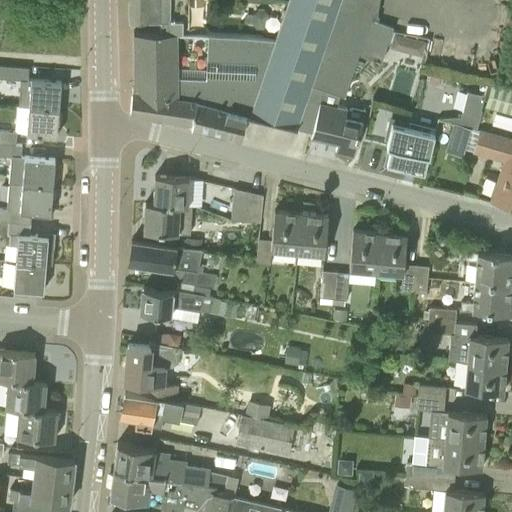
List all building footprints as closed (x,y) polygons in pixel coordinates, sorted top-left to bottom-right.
[(157,32),(192,33),(191,0),(127,0),(128,20),(157,20),(157,32)] [(343,96),(358,54),(381,62),(393,27),(370,19),(372,14),(377,15),(379,0),(287,0),(274,39),(242,36),(207,34),(195,100),(191,120),(190,124),(240,137),(245,115),(295,128),(298,121),(309,123),(320,88),(343,96)] [(272,19),(267,10),(257,10),(251,19),(256,28),(266,28),(272,19)] [(133,88),(195,100),(207,34),(192,33),(157,32),(132,32),(133,88)] [(424,57),(428,42),(412,38),(408,52),(424,57)] [(26,80),(27,67),(0,65),(0,78),(22,80),(26,80)] [(60,81),(30,79),(27,107),(58,109),(60,81)] [(485,106),(511,113),(511,88),(491,83),(485,106)] [(129,111),(191,120),(195,100),(133,88),(131,88),(129,111)] [(436,118),(477,129),(486,93),(468,88),(461,117),(436,118)] [(348,104),(347,110),(319,102),(311,130),(338,137),(336,146),(355,151),(363,119),(362,119),(365,109),(348,104)] [(27,107),(25,134),(55,137),(58,109),(27,107)] [(511,130),(511,116),(495,111),(496,110),(485,107),(481,121),(511,130)] [(391,144),(387,160),(424,170),(429,154),(430,154),(436,131),(393,120),(387,143),(391,144)] [(445,151),(460,156),(469,128),(453,123),(445,151)] [(511,205),(511,138),(509,138),(509,137),(479,129),(473,151),(487,155),(489,151),(505,156),(490,200),(511,205)] [(0,130),(0,142),(14,144),(15,131),(0,130)] [(0,155),(10,156),(12,157),(12,155),(20,156),(21,144),(14,144),(0,142),(0,155)] [(54,159),(20,156),(12,155),(12,157),(10,156),(8,182),(11,183),(51,186),(54,159)] [(152,203),(186,205),(187,176),(153,175),(152,203)] [(0,220),(31,223),(32,212),(49,213),(51,186),(11,183),(8,208),(0,207),(0,220)] [(229,220),(244,221),(247,191),(233,188),(229,220)] [(244,221),(259,223),(262,195),(247,191),(244,221)] [(143,232),(188,234),(190,205),(186,205),(152,203),(144,203),(143,232)] [(270,250),(296,252),(300,213),(273,210),(270,238),(257,237),(255,262),(268,263),(270,250)] [(296,252),(323,255),(327,215),(300,213),(296,252)] [(9,244),(16,245),(14,261),(44,264),(47,236),(30,234),(31,223),(0,220),(0,233),(10,234),(9,244)] [(348,269),(375,271),(378,232),(352,229),(348,269)] [(412,291),(415,264),(403,263),(405,235),(378,232),(375,271),(401,274),(399,290),(412,291)] [(176,288),(208,296),(210,289),(212,289),(215,274),(203,272),(207,252),(201,251),(201,249),(199,249),(200,240),(185,237),(184,247),(177,246),(175,248),(130,240),(128,262),(173,269),(171,281),(177,282),(176,288)] [(473,281),(509,284),(510,269),(511,269),(511,255),(465,251),(464,260),(475,261),(473,281)] [(44,264),(14,261),(12,288),(42,290),(44,264)] [(412,291),(425,292),(427,265),(415,264),(412,291)] [(331,303),(331,298),(334,271),(321,270),(319,297),(320,297),(319,302),(331,303)] [(331,298),(345,300),(348,272),(334,271),(331,298)] [(460,302),(459,309),(511,314),(511,300),(507,300),(509,284),(473,281),(471,303),(460,302)] [(140,312),(171,314),(171,307),(192,310),(193,309),(213,313),(216,297),(208,296),(176,288),(143,286),(140,312)] [(427,319),(454,321),(455,309),(428,307),(427,319)] [(426,331),(453,334),(454,321),(427,319),(426,331)] [(457,360),(465,361),(504,364),(506,338),(459,333),(457,360)] [(163,384),(164,366),(165,366),(166,366),(167,366),(168,366),(169,366),(170,366),(170,365),(171,365),(172,365),(173,365),(173,364),(174,364),(175,364),(175,363),(176,363),(177,363),(177,362),(178,362),(178,361),(179,361),(179,360),(180,360),(180,359),(180,358),(181,358),(181,357),(181,356),(182,356),(182,355),(182,354),(182,353),(182,352),(183,352),(183,351),(183,347),(150,341),(149,345),(127,343),(124,381),(163,384)] [(0,378),(6,379),(31,380),(34,352),(0,349),(0,378)] [(465,361),(463,388),(501,392),(504,364),(465,361)] [(29,407),(42,409),(45,381),(31,380),(6,379),(3,407),(17,408),(28,409),(29,407)] [(416,396),(443,398),(444,386),(417,384),(416,396)] [(133,424),(150,427),(161,429),(162,420),(178,423),(178,420),(191,424),(197,425),(200,405),(182,402),(163,398),(163,397),(156,396),(124,390),(119,413),(135,417),(133,424)] [(485,414),(446,411),(442,411),(443,398),(416,396),(415,409),(429,410),(427,435),(482,442),(485,414)] [(240,413),(271,419),(274,405),(244,398),(240,413)] [(17,408),(14,436),(53,439),(56,410),(42,409),(29,407),(28,409),(17,408)] [(298,443),(290,441),(294,425),(271,419),(240,413),(234,442),(287,454),(288,451),(296,453),(298,443)] [(404,472),(453,478),(454,466),(480,468),(482,442),(427,435),(427,436),(414,435),(412,462),(405,461),(404,472)] [(181,481),(249,498),(251,489),(239,486),(216,481),(218,476),(195,470),(196,469),(183,466),(185,459),(167,457),(167,454),(154,452),(155,447),(117,442),(113,468),(182,478),(181,481)] [(31,477),(71,481),(73,458),(34,455),(18,452),(18,453),(7,451),(6,462),(17,463),(32,466),(31,477)] [(158,511),(304,511),(249,498),(181,481),(182,478),(113,468),(109,494),(161,502),(158,511)] [(430,511),(480,511),(482,492),(452,489),(453,478),(404,472),(403,486),(433,488),(430,511)] [(11,498),(68,504),(69,504),(71,481),(31,477),(30,488),(12,486),(11,498)] [(352,511),(359,488),(336,482),(328,511),(352,511)]
